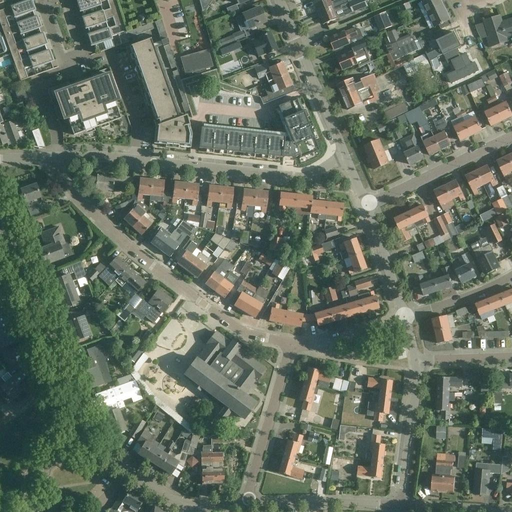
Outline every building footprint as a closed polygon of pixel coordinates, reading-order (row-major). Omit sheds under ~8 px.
[(0,23),(2,29),(9,26),(6,17),(13,15),(17,24),(24,21),(21,15),(34,10),(30,0),(29,0),(0,10),(0,23)] [(114,0),(78,0),(76,1),(80,12),(93,7),(95,14),(102,11),(99,2),(105,0),(106,0),(110,9),(117,7),(114,0)] [(199,0),(202,11),(205,10),(212,0),(199,0)] [(330,0),(328,0),(316,5),(320,15),(357,0),(340,0),(332,3),(330,0)] [(368,7),(364,0),(357,0),(320,15),(324,25),(338,19),(353,13),(368,7)] [(421,0),(423,2),(418,4),(424,17),(429,14),(443,8),(441,3),(442,2),(440,0),(421,0)] [(228,14),(238,10),(236,4),(226,7),(228,14)] [(122,24),(117,7),(110,9),(102,11),(95,14),(82,18),(85,29),(99,24),(101,31),(108,29),(105,19),(112,17),(115,26),(122,24)] [(259,8),(235,19),(238,26),(246,23),(249,30),(265,22),(259,8)] [(429,14),(424,17),(430,29),(435,27),(439,25),(441,29),(445,27),(443,23),(450,20),(446,12),(445,13),(443,8),(429,14)] [(392,26),(387,12),(374,18),(380,31),(392,26)] [(509,42),(508,39),(502,22),(500,16),(483,21),(489,38),(486,39),(489,48),(509,42)] [(37,17),(24,21),(17,24),(9,26),(2,29),(8,46),(15,43),(12,34),(19,32),(23,41),(30,38),(27,32),(40,27),(37,17)] [(508,39),(511,37),(511,19),(502,22),(508,39)] [(122,24),(115,26),(108,29),(101,31),(87,35),(91,46),(104,42),(106,49),(96,53),(96,54),(114,47),(111,38),(118,35),(121,45),(129,42),(122,24)] [(345,31),(329,38),(332,45),(334,50),(345,45),(350,43),(348,40),(358,36),(356,31),(355,28),(345,31)] [(390,44),(394,52),(415,42),(417,41),(415,36),(411,34),(399,39),(395,30),(386,34),(390,43),(390,44)] [(246,38),(243,31),(232,35),(232,37),(218,42),(219,45),(221,48),(229,45),(246,38)] [(443,31),(434,36),(440,48),(434,51),(437,58),(444,55),(455,49),(461,47),(454,32),(445,37),(443,31)] [(270,33),(259,38),(251,41),(258,57),(265,54),(266,55),(277,50),(270,33)] [(43,34),(30,38),(23,41),(15,43),(8,46),(14,63),(21,60),(18,51),(25,49),(29,58),(36,55),(33,49),(47,44),(43,34)] [(9,51),(3,35),(0,35),(0,42),(4,53),(9,51)] [(158,119),(160,125),(178,118),(150,39),(129,46),(132,55),(133,54),(134,53),(136,59),(134,59),(137,67),(139,66),(141,72),(143,78),(141,79),(146,94),(147,94),(147,93),(148,93),(153,104),(151,105),(150,105),(155,121),(156,120),(158,119)] [(353,51),(337,58),(339,63),(338,63),(340,69),(342,68),(342,70),(357,64),(359,68),(369,64),(364,51),(367,49),(368,49),(364,39),(364,40),(351,45),(353,51)] [(394,52),(390,54),(393,62),(403,57),(419,50),(415,42),(394,52)] [(234,52),(231,44),(221,48),(219,49),(222,57),(234,52)] [(390,54),(394,52),(390,44),(384,46),(388,55),(390,54)] [(457,49),(444,55),(448,63),(452,61),(456,71),(447,75),(451,83),(478,71),(475,63),(471,64),(466,54),(461,57),(457,49)] [(207,50),(181,58),(185,74),(187,74),(189,77),(211,71),(210,67),(212,67),(207,50)] [(49,51),(36,55),(29,58),(21,60),(14,63),(20,81),(28,78),(24,69),(32,66),(35,76),(53,69),(42,73),(39,66),(53,61),(49,51)] [(411,61),(403,65),(403,67),(409,78),(431,68),(425,54),(411,61)] [(265,76),(268,82),(287,74),(282,63),(269,69),(266,63),(254,68),(258,79),(265,76)] [(118,100),(108,74),(100,77),(100,78),(101,80),(94,83),(93,80),(94,80),(92,76),(68,85),(69,89),(70,89),(71,91),(64,94),(63,91),(63,90),(54,93),(63,119),(67,118),(73,135),(86,131),(85,130),(84,128),(107,120),(108,122),(107,122),(108,123),(120,119),(114,101),(118,100)] [(268,96),(261,99),(263,104),(280,97),(293,92),(291,86),(292,86),(287,74),(268,82),(270,88),(265,90),(268,96)] [(337,85),(342,98),(377,83),(378,83),(374,74),(360,80),(361,81),(355,84),(353,78),(337,85)] [(21,82),(12,85),(14,91),(23,88),(21,83),(21,82)] [(381,90),(378,83),(377,83),(342,98),(348,110),(378,97),(376,92),(381,90)] [(23,89),(15,92),(19,103),(27,100),(23,89)] [(200,128),(198,149),(206,149),(219,151),(233,152),(247,154),(261,155),(274,157),(282,158),(282,157),(283,157),(291,158),(293,158),(298,156),(299,159),(304,157),(312,153),(319,151),(314,140),(311,133),(305,118),(300,105),(297,98),(288,102),(278,106),(292,142),(289,143),(284,142),(284,137),(200,128)] [(501,105),(496,108),(502,121),(511,116),(511,113),(507,103),(505,100),(500,102),(501,105)] [(408,111),(403,101),(382,111),(388,121),(408,111)] [(440,150),(434,137),(419,107),(405,114),(410,125),(417,122),(420,128),(422,126),(426,135),(421,137),(423,142),(430,155),(440,150)] [(502,121),(496,108),(485,113),(491,126),(502,121)] [(458,120),(452,123),(454,128),(460,141),(471,136),(465,122),(463,118),(460,113),(456,115),(458,120)] [(186,115),(178,118),(160,125),(155,126),(153,144),(169,146),(169,144),(174,144),(174,146),(190,148),(191,135),(186,115)] [(465,122),(471,136),(482,131),(476,117),(465,122)] [(4,125),(0,126),(0,146),(7,143),(8,144),(11,143),(12,147),(21,143),(13,122),(12,118),(3,121),(4,125)] [(434,137),(440,150),(451,145),(445,132),(444,130),(448,128),(444,118),(434,123),(439,135),(434,137)] [(396,141),(403,138),(399,128),(397,129),(393,120),(387,123),(396,141)] [(45,147),(39,130),(32,132),(37,147),(45,147)] [(407,138),(401,140),(406,152),(404,153),(410,165),(423,159),(418,147),(412,149),(407,138)] [(389,163),(379,140),(364,146),(374,170),(389,163)] [(388,146),(392,155),(397,153),(394,144),(388,146)] [(511,172),(511,166),(507,157),(496,162),(505,181),(510,179),(508,174),(511,172)] [(487,166),(476,172),(483,186),(490,183),(492,187),(496,185),(487,166)] [(476,189),(483,186),(476,172),(465,177),(474,196),(478,194),(476,189)] [(114,178),(97,176),(96,189),(95,189),(94,195),(111,197),(112,191),(122,192),(124,177),(115,176),(114,178)] [(150,196),(152,180),(140,179),(137,200),(143,200),(143,195),(150,196)] [(164,181),(152,180),(150,196),(150,201),(162,202),(167,203),(168,193),(163,193),(164,181)] [(456,181),(445,187),(452,201),(458,198),(461,202),(465,200),(456,181)] [(173,194),(168,193),(167,203),(168,203),(168,199),(172,200),(172,203),(177,204),(177,199),(185,199),(186,184),(174,182),(173,194)] [(41,197),(36,184),(20,190),(25,203),(26,202),(31,217),(43,212),(41,206),(36,208),(33,199),(41,197)] [(199,185),(186,184),(185,199),(192,200),(192,205),(196,206),(199,185)] [(501,198),(507,195),(502,185),(496,188),(501,198)] [(219,203),(221,187),(209,186),(206,207),(211,207),(212,202),(219,203)] [(233,189),(221,187),(219,203),(227,204),(226,209),(231,210),(233,189)] [(452,201),(445,187),(434,192),(443,211),(443,212),(455,206),(452,201)] [(254,207),(256,191),(243,190),(241,211),(246,211),(246,206),(254,207)] [(268,192),(256,191),(254,207),(262,207),(261,213),(266,213),(268,192)] [(286,206),(295,207),(296,195),(280,193),(279,205),(280,206),(279,211),(285,212),(286,206)] [(295,207),(311,209),(311,201),(312,197),(296,195),(295,207)] [(498,215),(511,207),(507,196),(492,204),(495,209),(498,215)] [(124,219),(133,227),(145,213),(149,209),(146,205),(135,201),(131,207),(133,209),(124,219)] [(311,201),(311,209),(310,219),(325,220),(327,203),(311,201)] [(327,203),(325,220),(340,222),(341,217),(342,217),(343,205),(327,203)] [(423,206),(408,213),(416,228),(424,224),(424,225),(429,223),(427,217),(428,217),(423,206)] [(498,215),(495,209),(480,216),(483,222),(498,215)] [(145,213),(133,227),(141,235),(154,221),(145,213)] [(408,213),(394,220),(398,229),(395,230),(401,243),(411,238),(410,236),(408,232),(416,228),(408,213)] [(448,213),(440,217),(451,239),(467,231),(463,224),(455,228),(448,213)] [(188,214),(187,221),(199,223),(200,217),(188,214)] [(201,214),(199,228),(206,229),(208,215),(201,214)] [(508,225),(503,214),(494,219),(500,229),(508,225)] [(444,242),(451,239),(440,217),(433,220),(444,242)] [(197,228),(182,221),(177,228),(190,238),(197,228)] [(503,241),(495,224),(486,228),(494,245),(503,241)] [(46,247),(40,249),(45,264),(63,258),(72,255),(72,254),(63,257),(59,246),(65,244),(64,244),(58,227),(42,233),(46,247)] [(150,243),(160,251),(169,239),(168,238),(171,235),(160,227),(154,234),(156,236),(150,243)] [(233,227),(231,240),(232,239),(238,240),(240,228),(233,227)] [(338,236),(335,227),(324,230),(327,239),(338,236)] [(317,234),(308,233),(307,243),(316,244),(317,234)] [(215,234),(210,240),(218,246),(224,250),(225,249),(231,241),(231,240),(224,238),(215,234)] [(461,235),(444,243),(445,245),(448,255),(467,246),(461,235)] [(283,238),(270,237),(269,251),(282,252),(283,238)] [(349,257),(349,258),(361,254),(355,238),(344,243),(339,245),(341,251),(346,249),(346,250),(339,253),(342,260),(349,257)] [(436,245),(433,238),(424,243),(427,249),(436,245)] [(178,246),(169,239),(160,251),(169,258),(178,246)] [(182,249),(187,252),(178,264),(182,267),(181,268),(186,272),(196,259),(195,259),(190,255),(197,246),(189,240),(182,249)] [(332,240),(321,244),(324,250),(334,246),(332,240)] [(231,241),(225,249),(230,252),(237,245),(231,241)] [(484,248),(480,241),(470,245),(474,253),(486,275),(501,267),(489,245),(484,248)] [(305,252),(305,266),(319,260),(317,255),(324,253),(323,252),(321,245),(320,244),(305,250),(306,251),(305,252)] [(422,244),(416,247),(419,252),(424,250),(422,244)] [(445,245),(437,248),(441,258),(448,255),(445,245)] [(240,263),(250,250),(247,248),(237,260),(240,263)] [(200,253),(195,259),(196,259),(186,272),(191,275),(193,275),(197,278),(210,260),(200,253)] [(361,254),(349,258),(352,267),(347,268),(349,274),(354,272),(355,273),(366,269),(361,254)] [(469,263),(464,254),(458,257),(463,267),(456,271),(462,283),(476,276),(469,263)] [(100,274),(98,276),(109,287),(114,281),(128,267),(117,256),(108,266),(100,274)] [(214,292),(224,280),(223,279),(233,267),(225,260),(219,268),(218,267),(214,272),(205,284),(214,292)] [(86,277),(81,262),(71,266),(77,281),(86,277)] [(246,262),(240,272),(246,276),(252,266),(246,262)] [(289,268),(278,262),(271,274),(282,280),(289,268)] [(128,267),(114,281),(125,292),(131,297),(135,292),(136,293),(145,283),(139,277),(128,267)] [(435,280),(438,292),(453,287),(450,278),(453,277),(449,267),(443,269),(445,277),(435,280)] [(92,282),(100,274),(95,269),(94,268),(86,276),(92,282)] [(438,292),(435,280),(433,274),(425,277),(427,283),(425,283),(423,276),(416,278),(420,288),(422,288),(424,296),(438,292)] [(79,303),(69,275),(48,283),(51,290),(56,288),(64,309),(79,303)] [(354,282),(354,285),(356,291),(371,286),(368,278),(354,282)] [(224,280),(214,292),(224,299),(233,287),(224,280)] [(240,285),(233,296),(238,299),(234,306),(238,309),(238,310),(243,313),(243,311),(244,312),(252,299),(255,294),(240,285)] [(354,285),(346,287),(349,297),(358,295),(356,291),(354,285)] [(337,300),(333,287),(323,290),(327,303),(337,300)] [(511,289),(501,294),(506,306),(511,303),(511,289)] [(170,302),(157,292),(149,302),(144,298),(135,310),(153,324),(170,302)] [(358,296),(360,301),(363,313),(379,308),(376,297),(375,297),(373,292),(368,294),(358,296)] [(252,299),(244,312),(255,318),(262,305),(265,300),(255,294),(252,299)] [(501,294),(488,299),(495,315),(507,310),(506,306),(501,294)] [(0,316),(9,313),(4,299),(0,300),(0,316)] [(482,320),(495,315),(488,299),(476,304),(482,320)] [(360,301),(345,306),(348,317),(363,313),(360,301)] [(271,309),(268,321),(284,324),(287,312),(278,310),(279,305),(278,305),(273,304),(272,309),(271,309)] [(134,309),(128,305),(121,314),(127,318),(134,309)] [(466,307),(456,311),(456,313),(458,317),(468,313),(468,314),(469,315),(474,314),(473,313),(471,305),(466,308),(466,307)] [(330,310),(333,322),(348,317),(345,306),(330,310)] [(308,315),(309,321),(316,321),(318,326),(333,322),(330,310),(314,315),(308,315)] [(301,322),(309,321),(308,315),(302,316),(302,315),(287,312),(284,324),(300,327),(301,322)] [(0,316),(0,332),(14,327),(9,313),(0,316)] [(72,319),(71,315),(60,319),(65,330),(71,328),(76,341),(90,335),(83,317),(74,320),(73,319),(72,319)] [(432,320),(435,332),(450,329),(450,328),(454,327),(451,315),(432,320)] [(498,337),(498,331),(486,332),(483,325),(477,327),(479,338),(488,337),(498,337)] [(0,341),(1,341),(4,347),(7,345),(17,342),(19,341),(14,327),(0,332),(0,341)] [(450,329),(435,332),(438,344),(453,341),(450,329)] [(138,347),(129,359),(135,363),(144,351),(155,337),(147,331),(136,345),(138,347)] [(265,370),(216,333),(207,344),(208,345),(197,359),(196,359),(184,374),(196,384),(194,387),(199,391),(202,388),(225,405),(218,415),(225,420),(232,411),(244,419),(255,404),(244,395),(255,380),(257,381),(265,370)] [(19,346),(9,350),(12,357),(23,353),(20,346),(19,346)] [(105,363),(99,347),(87,351),(91,360),(79,364),(82,371),(86,370),(93,388),(110,381),(104,364),(105,363)] [(143,354),(129,372),(137,372),(148,358),(143,354)] [(8,373),(20,388),(26,384),(27,386),(34,381),(24,368),(23,369),(19,364),(8,373)] [(304,384),(314,387),(315,387),(317,380),(329,383),(331,375),(319,372),(319,371),(308,368),(304,384)] [(0,395),(4,392),(10,400),(17,395),(15,393),(20,388),(8,373),(1,378),(0,379),(0,395)] [(511,375),(509,376),(510,381),(502,381),(502,389),(511,388),(511,375)] [(349,382),(335,378),(332,389),(345,394),(349,382)] [(439,378),(438,393),(449,393),(449,387),(462,387),(463,379),(439,378)] [(368,379),(367,387),(380,389),(379,392),(379,395),(379,396),(389,398),(392,381),(381,380),(368,379)] [(134,381),(129,383),(94,395),(96,400),(90,402),(94,411),(101,409),(103,415),(117,410),(123,407),(121,401),(130,398),(132,403),(141,400),(134,381)] [(304,384),(299,401),(304,402),(302,410),(309,412),(314,395),(316,395),(318,388),(315,387),(314,387),(304,384)] [(493,394),(493,384),(483,384),(483,394),(493,394)] [(455,394),(449,393),(438,393),(437,412),(442,412),(442,420),(450,420),(451,401),(455,402),(455,394)] [(503,404),(502,393),(493,393),(494,404),(503,404)] [(342,406),(343,395),(336,395),(335,405),(342,406)] [(373,396),(372,402),(376,403),(374,421),(382,422),(383,414),(387,414),(389,398),(379,396),(373,396)] [(117,410),(103,415),(102,415),(106,425),(108,424),(112,435),(125,431),(117,410)] [(493,417),(486,417),(486,419),(484,419),(484,425),(486,425),(486,428),(493,428),(493,417)] [(146,423),(138,418),(128,435),(136,439),(146,423)] [(332,419),(330,428),(337,430),(339,421),(332,419)] [(446,427),(437,426),(436,439),(446,440),(446,427)] [(501,451),(503,431),(482,429),(482,430),(483,430),(482,438),(494,439),(493,450),(500,451),(501,451)] [(150,434),(144,430),(137,443),(142,446),(137,454),(148,461),(159,444),(154,441),(156,438),(150,434)] [(319,435),(310,432),(307,441),(316,444),(319,435)] [(283,457),(293,460),(295,454),(297,454),(302,436),(295,434),(292,442),(287,441),(283,457)] [(366,452),(365,460),(371,461),(371,460),(382,462),(384,445),(379,444),(380,436),(372,435),(370,453),(366,452)] [(192,436),(190,442),(191,442),(187,454),(188,454),(192,455),(194,448),(196,449),(199,436),(192,436)] [(221,436),(210,436),(210,439),(210,444),(222,444),(221,436)] [(365,446),(365,437),(352,436),(351,445),(365,446)] [(167,455),(159,468),(170,475),(177,464),(183,467),(188,454),(187,454),(191,442),(190,442),(184,441),(182,452),(181,452),(180,454),(176,455),(169,451),(167,455)] [(148,461),(159,468),(167,455),(162,452),(165,448),(159,444),(148,461)] [(202,452),(200,452),(201,470),(202,484),(212,484),(211,454),(210,446),(202,446),(202,452)] [(322,463),(329,464),(331,448),(324,447),(322,463)] [(466,453),(459,452),(458,468),(465,469),(466,453)] [(218,454),(211,454),(212,484),(223,483),(222,469),(218,469),(218,462),(219,462),(222,462),(222,453),(218,454)] [(443,492),(446,455),(438,455),(436,476),(433,476),(431,491),(443,492)] [(446,455),(443,492),(454,493),(455,478),(451,478),(451,471),(453,471),(454,462),(456,463),(456,456),(446,455)] [(291,468),(293,460),(283,457),(278,473),(289,476),(301,479),(304,472),(291,468)] [(502,465),(502,468),(511,469),(511,458),(503,457),(502,465)] [(334,459),(332,479),(338,479),(340,460),(334,459)] [(382,462),(371,460),(371,461),(370,469),(357,467),(356,475),(369,477),(380,478),(382,462)] [(476,463),(474,495),(488,496),(490,473),(494,474),(495,465),(476,463)] [(144,499),(129,490),(122,501),(117,498),(111,508),(105,511),(121,511),(123,509),(125,510),(128,510),(131,511),(138,511),(141,508),(139,506),(144,499)]
